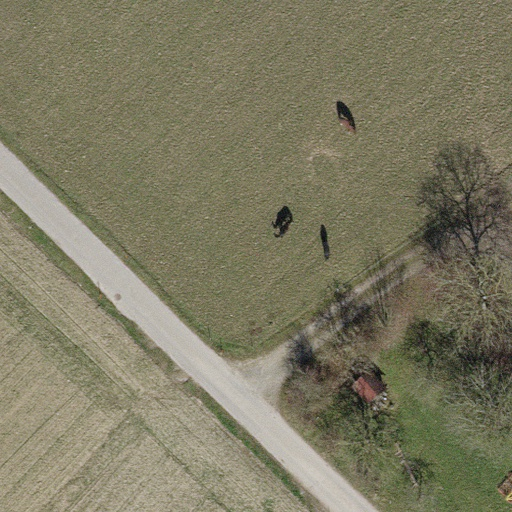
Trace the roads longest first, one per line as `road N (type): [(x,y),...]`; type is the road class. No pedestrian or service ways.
road 1 (unclassified): [(361,511),(0,175)]
road 2 (track): [(240,398),(427,258),(462,245),(511,255)]
